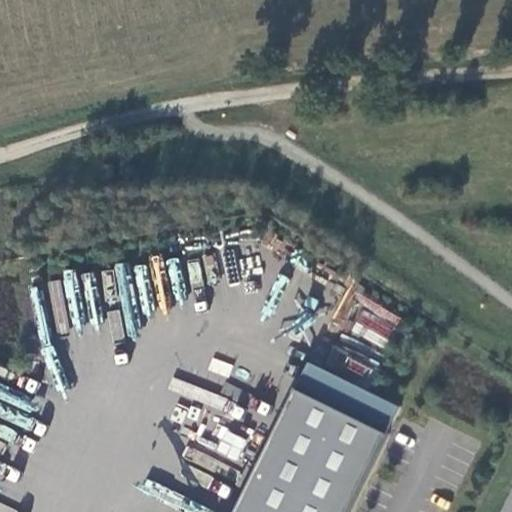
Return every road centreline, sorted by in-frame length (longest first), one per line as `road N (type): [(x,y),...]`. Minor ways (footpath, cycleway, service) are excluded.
road 1 (track): [(175,102),(199,131),(250,133),(281,145),(511,303)]
road 2 (track): [(511,70),(175,102)]
road 3 (track): [(175,102),(0,152)]
